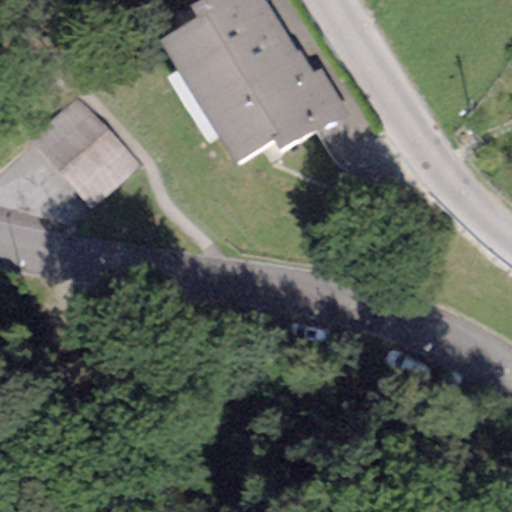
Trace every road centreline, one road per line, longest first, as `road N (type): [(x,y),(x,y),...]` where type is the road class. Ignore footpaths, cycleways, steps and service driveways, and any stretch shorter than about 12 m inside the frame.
road 1 (tertiary): [(0,214),(173,272),(356,305),(443,338),(511,382)]
road 2 (tertiary): [(319,0),(401,129),(511,245)]
